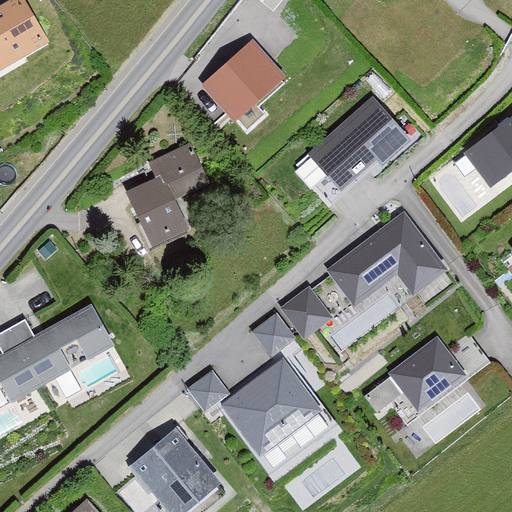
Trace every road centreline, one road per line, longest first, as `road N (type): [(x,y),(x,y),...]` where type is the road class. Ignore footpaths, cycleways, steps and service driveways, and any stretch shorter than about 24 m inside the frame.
road 1 (residential): [(511,73),(28,511)]
road 2 (secondary): [(0,249),(208,0)]
